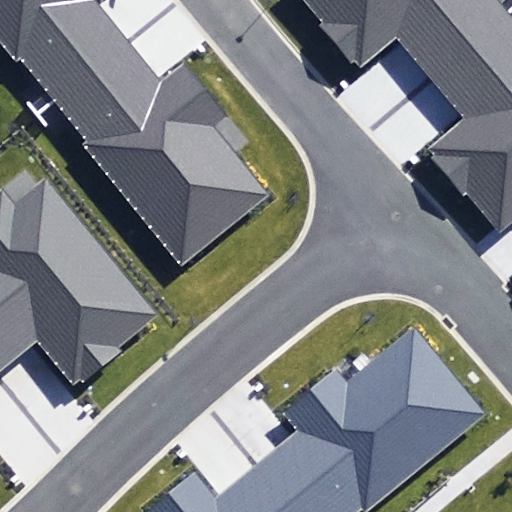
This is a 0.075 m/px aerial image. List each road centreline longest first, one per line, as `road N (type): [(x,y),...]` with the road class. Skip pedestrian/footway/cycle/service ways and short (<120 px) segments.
road 1 (residential): [(56,511),(228,345),(396,214)]
road 2 (residential): [(212,0),(396,214)]
road 3 (residential): [(396,214),(511,353)]
